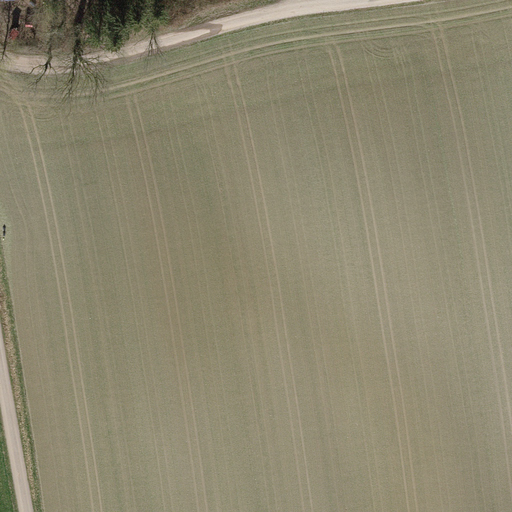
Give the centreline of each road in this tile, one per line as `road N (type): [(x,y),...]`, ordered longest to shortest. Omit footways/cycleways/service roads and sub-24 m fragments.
road 1 (track): [(0,59),(81,66),(271,16),(373,0)]
road 2 (track): [(24,511),(0,371)]
